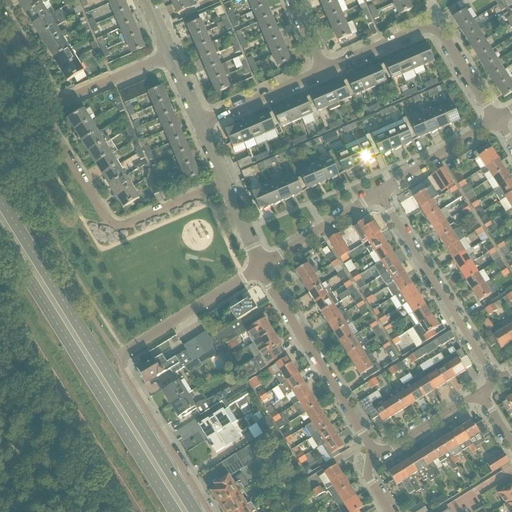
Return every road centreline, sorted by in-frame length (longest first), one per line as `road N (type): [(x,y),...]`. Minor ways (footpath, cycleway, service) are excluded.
road 1 (primary): [(192,511),(0,202)]
road 2 (residential): [(210,511),(119,361),(260,270)]
road 3 (primary): [(0,235),(171,511)]
road 4 (residential): [(223,183),(123,227),(110,224),(46,121),(58,104)]
road 5 (residential): [(322,70),(433,28),(497,121)]
road 6 (residential): [(376,457),(260,270)]
road 7 (residential): [(379,195),(494,382)]
road 8 (residential): [(260,270),(379,195)]
road 9 (residential): [(379,195),(497,121)]
road 10 (residential): [(198,124),(322,70)]
road 11 (residential): [(376,457),(478,392)]
